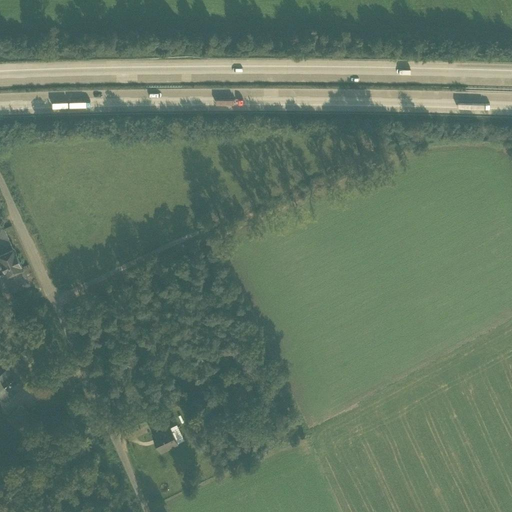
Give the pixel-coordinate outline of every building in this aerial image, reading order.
[(13,249),(4,229),(0,230),(0,248),(2,254),(13,249)] [(23,268),(14,248),(13,249),(2,254),(0,254),(0,297),(29,284),(25,276),(22,269),(23,268)] [(6,370),(0,375),(0,402),(1,404),(12,394),(21,386),(16,382),(14,384),(8,377),(10,375),(6,370)] [(21,405),(12,413),(20,421),(21,421),(24,424),(32,418),(21,405)] [(20,428),(24,424),(21,421),(20,421),(12,413),(10,415),(20,428)] [(176,424),(152,436),(160,451),(183,439),(176,424)]
